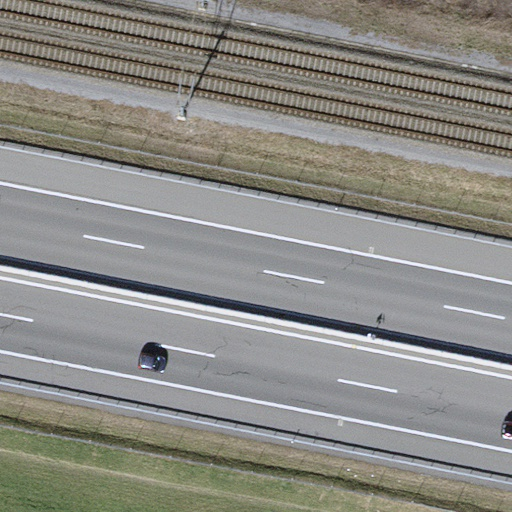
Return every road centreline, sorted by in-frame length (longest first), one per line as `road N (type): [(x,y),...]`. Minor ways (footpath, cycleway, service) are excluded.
road 1 (motorway): [(0,316),(511,415)]
road 2 (motorway): [(511,317),(0,218)]
